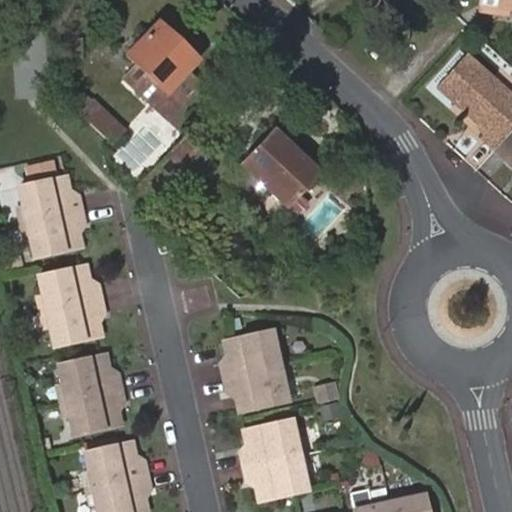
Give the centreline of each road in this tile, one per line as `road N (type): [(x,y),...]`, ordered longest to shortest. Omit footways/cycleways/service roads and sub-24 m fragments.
road 1 (residential): [(252,0),(402,144),(444,254)]
road 2 (residential): [(210,511),(143,208)]
road 3 (residential): [(444,254),(418,276),(410,325),(441,364),(474,370)]
road 4 (residential): [(504,511),(474,370)]
